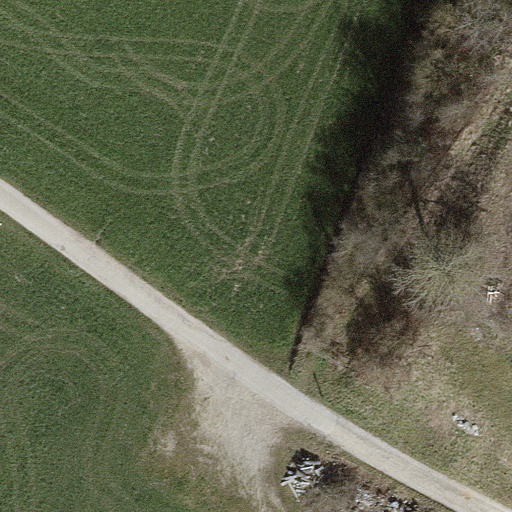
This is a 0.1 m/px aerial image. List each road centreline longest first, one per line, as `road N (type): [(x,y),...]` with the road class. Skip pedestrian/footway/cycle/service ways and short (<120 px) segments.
road 1 (track): [(291,401),(0,199)]
road 2 (track): [(496,511),(291,401)]
road 3 (track): [(271,511),(235,362)]
